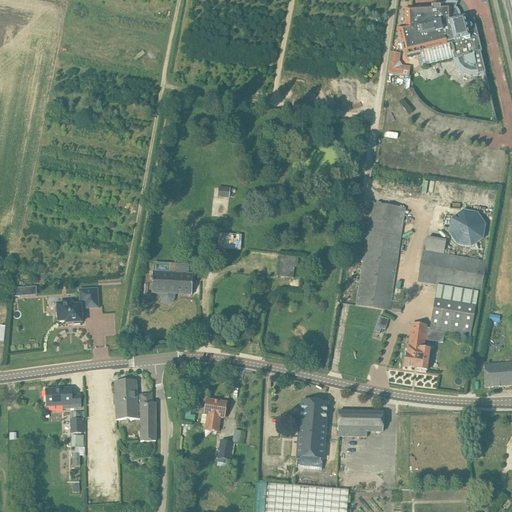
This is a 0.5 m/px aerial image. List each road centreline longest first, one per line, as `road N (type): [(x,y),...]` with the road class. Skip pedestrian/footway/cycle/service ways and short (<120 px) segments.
road 1 (tertiary): [(155,360),(194,357),(396,395),(511,402)]
road 2 (tertiary): [(0,379),(155,360)]
road 3 (unclassified): [(160,511),(163,412),(155,360)]
